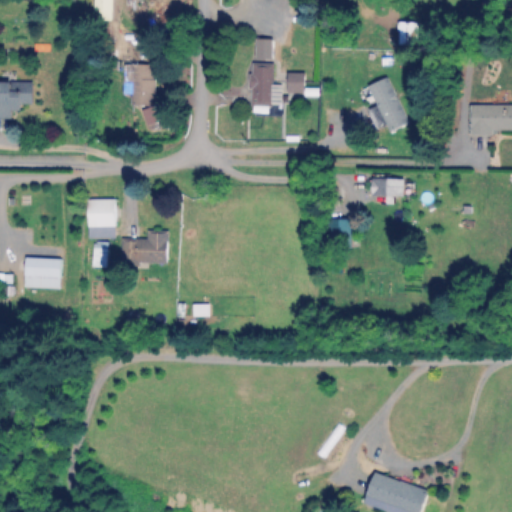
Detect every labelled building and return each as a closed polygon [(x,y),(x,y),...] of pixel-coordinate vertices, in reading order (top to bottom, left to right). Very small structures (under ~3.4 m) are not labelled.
[(114,0),(96,0),(96,18),(114,18),(114,0)] [(416,21),(399,21),(399,39),(416,39),(416,21)] [(274,58),(274,38),(257,38),(257,58),(274,58)] [(274,105),(274,62),(252,62),(252,105),(274,105)] [(155,64),(125,65),(125,82),(132,82),(133,105),(155,104),(155,64)] [(289,92),(306,92),(306,72),(289,72),(289,92)] [(368,83),(390,131),(409,123),(387,74),(368,83)] [(25,104),(34,104),(35,81),(0,80),(0,117),(15,118),(15,112),(24,112),(25,104)] [(511,104),(470,104),(470,134),(511,133),(511,104)] [(373,195),(406,195),(406,177),(373,177),(373,195)] [(117,199),(88,199),(88,226),(117,226),(117,199)] [(169,265),(170,231),(149,231),(149,237),(123,237),(123,265),(169,265)] [(109,267),(109,243),(93,243),(93,267),(109,267)] [(27,287),(63,288),(63,258),(27,257),(27,287)] [(317,452),(325,457),(345,427),(338,422),(317,452)] [(437,425),(415,422),(411,446),(434,449),(437,425)] [(422,511),(429,489),(377,473),(367,504),(394,511),(422,511)]
